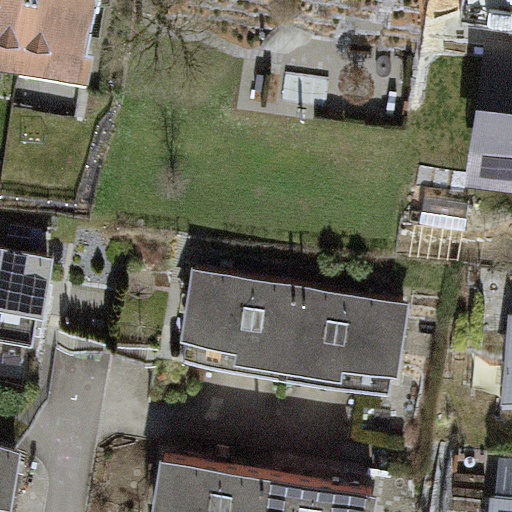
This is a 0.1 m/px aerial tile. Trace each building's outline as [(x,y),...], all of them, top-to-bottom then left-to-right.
[(89,0),(0,0),(0,75),(73,89),(89,0)] [(34,254),(0,248),(0,340),(20,344),(34,254)] [(401,303),(172,268),(158,355),(388,390),(401,303)] [(511,319),(488,317),(479,398),(511,401),(511,319)] [(358,511),(362,492),(140,455),(130,511),(358,511)] [(511,511),(511,500),(466,495),(463,511),(511,511)]
